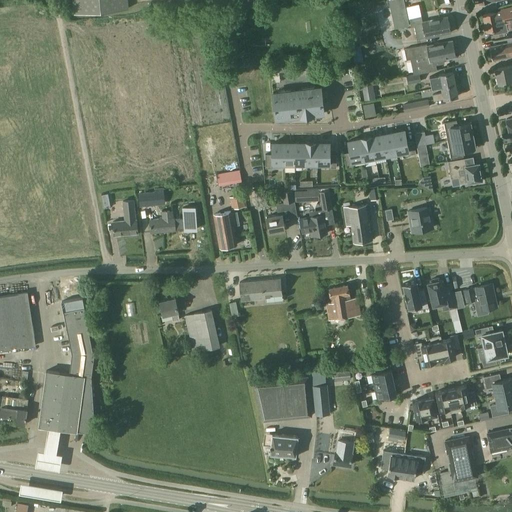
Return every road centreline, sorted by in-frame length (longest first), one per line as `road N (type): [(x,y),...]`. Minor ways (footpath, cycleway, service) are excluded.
road 1 (residential): [(98,269),(61,25),(49,0)]
road 2 (residential): [(238,129),(338,130),(481,106)]
road 3 (tertiary): [(0,468),(215,504)]
road 4 (residential): [(98,269),(265,266)]
road 5 (residential): [(265,266),(238,129)]
road 6 (residential): [(385,257),(414,382)]
road 7 (residential): [(385,257),(511,251)]
road 8 (residential): [(265,266),(385,257)]
